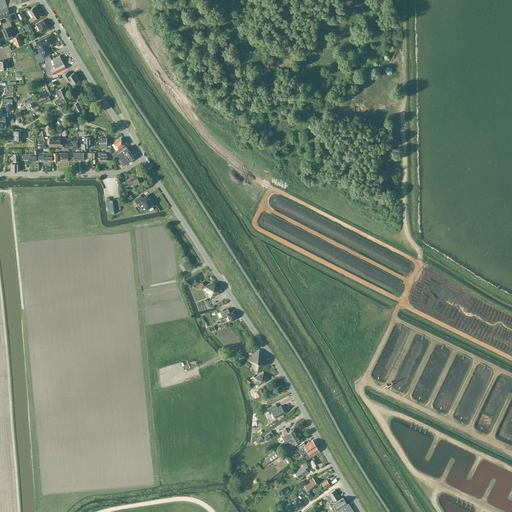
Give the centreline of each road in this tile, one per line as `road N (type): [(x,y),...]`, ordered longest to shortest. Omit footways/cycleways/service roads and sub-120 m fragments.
road 1 (tertiary): [(139,156),(361,511)]
road 2 (tertiary): [(40,0),(120,127)]
road 3 (unclassified): [(139,156),(115,172),(0,175)]
